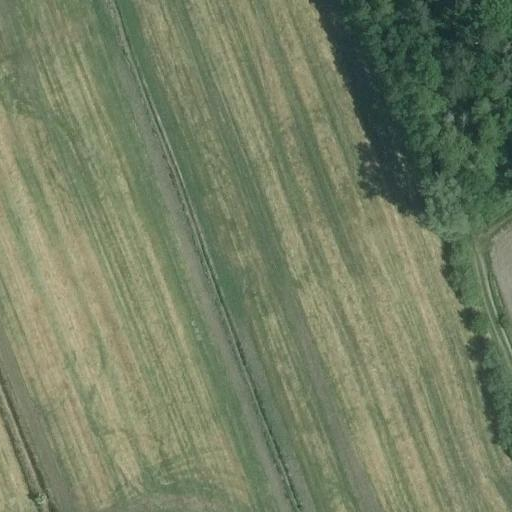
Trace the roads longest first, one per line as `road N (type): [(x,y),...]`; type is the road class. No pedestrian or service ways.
road 1 (track): [(375,0),(448,192),(484,238)]
road 2 (track): [(511,217),(475,256),(511,361)]
